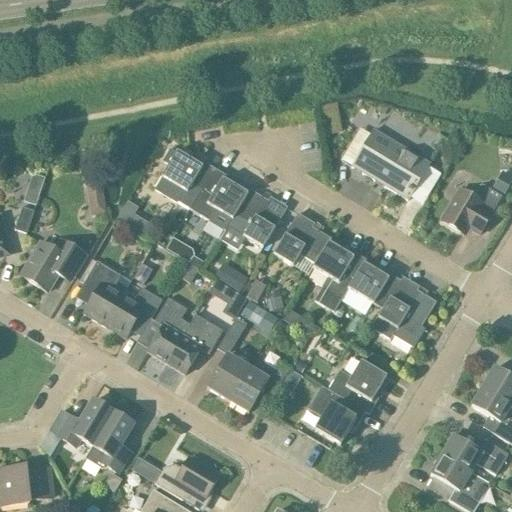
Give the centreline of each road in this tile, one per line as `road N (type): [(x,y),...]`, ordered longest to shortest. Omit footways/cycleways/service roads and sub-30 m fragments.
road 1 (residential): [(489,296),(303,189),(274,137)]
road 2 (residential): [(359,511),(489,296)]
road 3 (residential): [(271,464),(84,351)]
road 4 (residential): [(84,351),(33,437),(0,440)]
